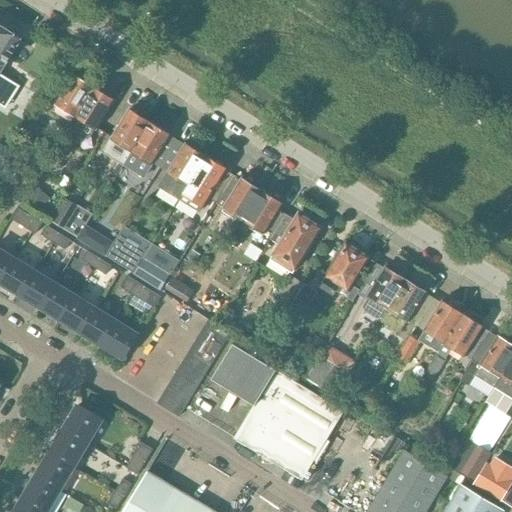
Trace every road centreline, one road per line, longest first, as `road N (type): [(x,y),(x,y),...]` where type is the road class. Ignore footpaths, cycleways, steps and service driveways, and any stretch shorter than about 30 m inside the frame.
road 1 (residential): [(511,289),(48,0)]
road 2 (residential): [(310,511),(49,351)]
